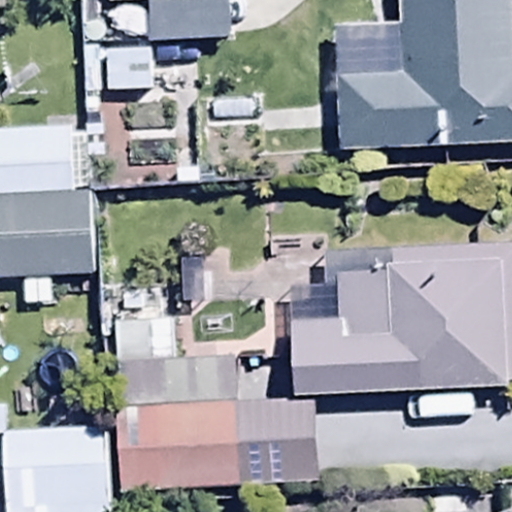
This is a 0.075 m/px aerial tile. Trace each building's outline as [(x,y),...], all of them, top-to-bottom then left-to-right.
[(228,0),(105,0),(105,9),(146,8),(147,49),(229,48),(228,0)] [(338,36),(344,159),(511,151),(511,0),(402,0),(404,33),(338,36)] [(169,59),(107,59),(107,102),(169,102),(169,59)] [(0,207),(90,203),(88,145),(71,146),(70,137),(0,139),(0,207)] [(90,203),(0,207),(0,289),(93,285),(90,203)] [(293,318),(296,406),(511,399),(511,385),(509,270),(393,273),(393,285),(335,287),(293,318)] [(175,329),(117,329),(118,498),(239,497),(238,369),(175,369),(175,329)] [(109,511),(109,410),(54,410),(54,445),(7,445),(7,511),(109,511)]
